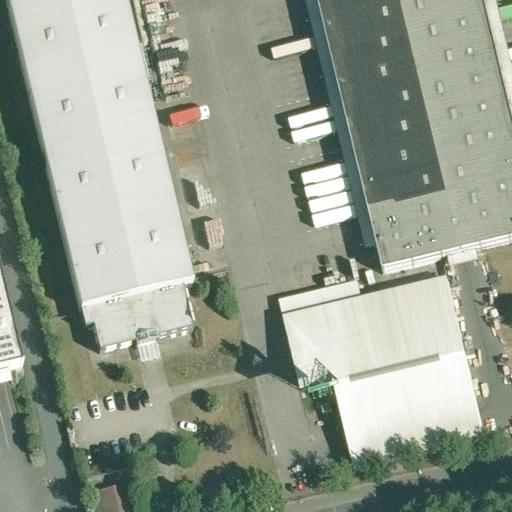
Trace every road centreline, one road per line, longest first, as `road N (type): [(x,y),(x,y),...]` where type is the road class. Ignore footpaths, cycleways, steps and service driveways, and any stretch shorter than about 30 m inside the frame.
road 1 (unknown): [(0,501),(49,487),(57,471),(46,377),(0,208)]
road 2 (unclassified): [(338,506),(511,466)]
